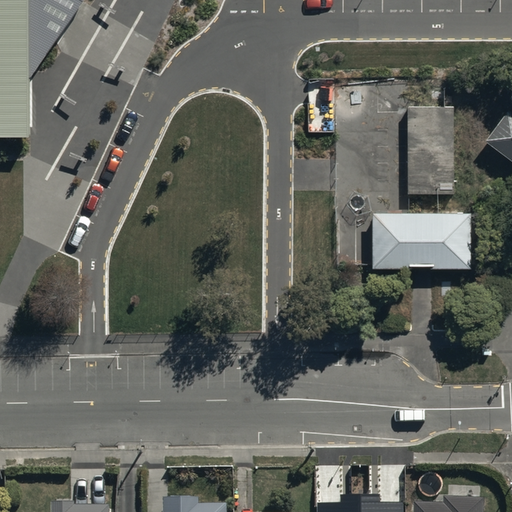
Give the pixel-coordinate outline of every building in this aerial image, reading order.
[(0,0),(0,134),(32,134),(32,77),(31,0),(0,0)] [(31,0),(32,77),(70,21),(84,0),(31,0)] [(442,0),(311,0),(312,75),(443,75),(442,0)] [(454,100),(406,99),(405,184),(454,185),(454,100)] [(511,108),(486,140),(511,159),(511,108)] [(473,211),(374,210),(374,268),(473,269),(473,211)] [(224,511),(224,497),(198,497),(198,490),(162,491),(162,511),(224,511)] [(442,498),(414,498),(413,511),(482,511),(482,492),(442,492),(442,498)] [(341,502),(317,503),(316,511),(403,511),(403,502),(380,502),(379,494),(340,494),(341,502)] [(108,511),(108,500),(74,500),(74,497),(50,497),(49,511),(108,511)]
